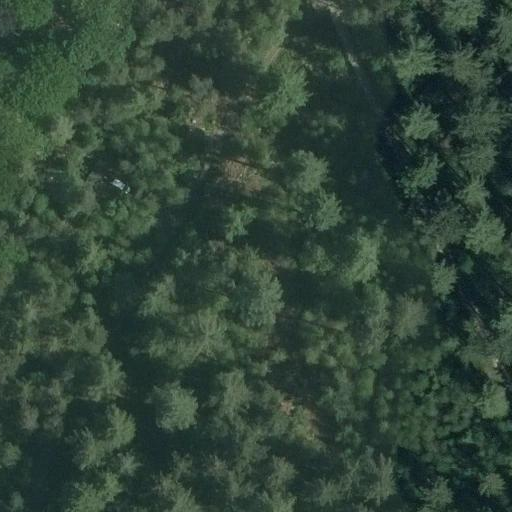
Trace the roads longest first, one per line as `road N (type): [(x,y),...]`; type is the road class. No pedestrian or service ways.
road 1 (track): [(33,511),(57,432),(274,26),(334,0)]
road 2 (track): [(322,0),(511,396)]
